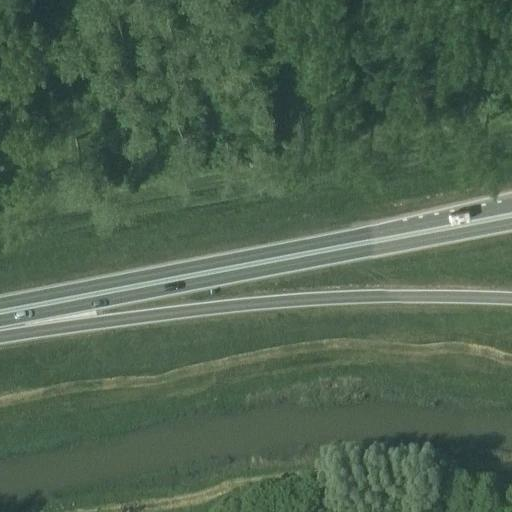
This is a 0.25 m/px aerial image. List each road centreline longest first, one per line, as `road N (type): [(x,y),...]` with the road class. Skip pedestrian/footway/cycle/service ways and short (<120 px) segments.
road 1 (trunk): [(0,314),(511,216)]
road 2 (track): [(0,219),(511,123)]
road 3 (trunk): [(0,330),(370,297),(511,299)]
road 4 (track): [(485,0),(488,77),(455,96),(416,90),(399,97),(387,123),(389,146)]
road 5 (track): [(62,0),(70,206)]
